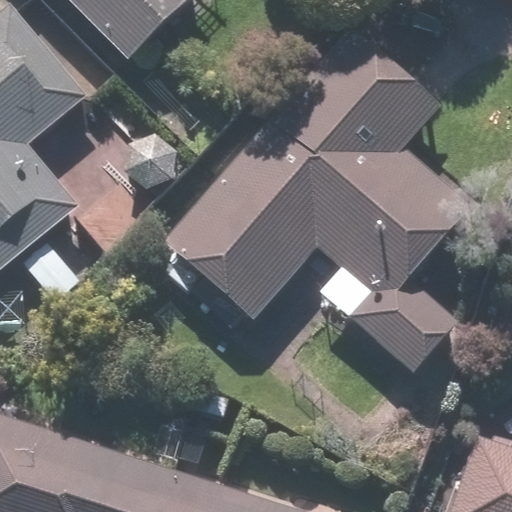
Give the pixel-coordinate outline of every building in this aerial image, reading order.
[(58,0),(135,75),(208,2),(205,0),(58,0)] [(0,290),(21,272),(54,308),(79,286),(46,249),(85,215),(32,156),(92,104),(7,9),(0,14),(0,290)] [(441,112),(350,33),(163,250),(255,329),(315,260),(335,277),(314,301),(410,385),(457,331),(413,293),(484,212),(410,148),(441,112)] [(511,511),(511,421),(500,418),(492,448),(469,441),(448,511),(511,511)] [(0,511),(285,511),(0,420),(0,511)]
